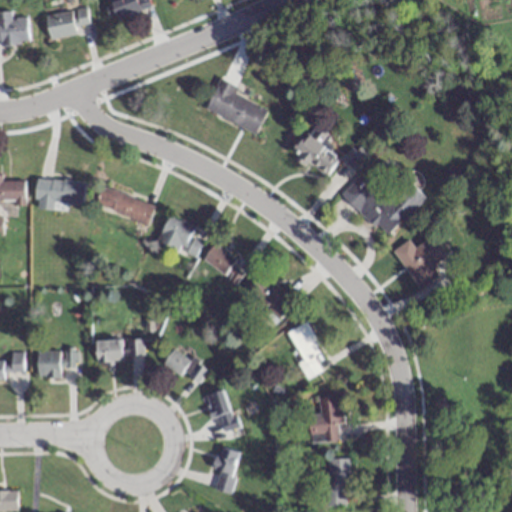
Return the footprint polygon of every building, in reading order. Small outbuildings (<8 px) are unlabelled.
[(115,20),(150,7),(147,0),(108,0),(107,0),(115,20)] [(44,16),(49,40),(75,35),(70,11),(44,16)] [(0,12),(0,44),(27,43),(26,18),(10,18),(10,12),(0,12)] [(204,110),(254,135),(267,109),(218,84),(204,110)] [(327,132),(297,138),(304,174),(334,168),(327,132)] [(385,239),(424,199),(407,182),(395,194),(370,170),(343,198),(385,239)] [(23,181),(0,181),(0,175),(0,174),(0,203),(23,203),(23,181)] [(53,203),(82,205),(84,182),(36,178),(33,209),(52,211),(53,203)] [(153,204),(100,188),(94,207),(147,224),(153,204)] [(156,242),(193,261),(202,244),(189,237),(194,229),(169,216),(156,242)] [(393,252),(418,289),(436,277),(430,267),(446,256),(433,237),(414,250),(408,242),(393,252)] [(234,266),(237,262),(216,244),(203,258),(234,286),(244,275),(234,266)] [(298,306),(267,273),(247,292),(278,324),(298,306)] [(298,363),(307,380),(322,372),(314,355),(322,351),(307,322),(287,332),(301,361),(298,363)] [(142,340),(96,341),(96,361),(143,359),(142,340)] [(183,373),(197,384),(207,372),(178,346),(163,363),(179,377),(183,373)] [(60,378),(60,351),(38,351),(38,378),(60,378)] [(22,352),(7,352),(7,360),(0,360),(0,380),(4,380),(4,372),(22,372),(22,352)] [(225,431),(237,428),(225,390),(204,396),(211,418),(220,416),(225,431)] [(308,414),(310,442),(338,440),(337,422),(343,422),(341,396),(317,398),(318,413),(308,414)] [(229,493),(241,451),(221,446),(209,487),(229,493)] [(348,458),(326,458),(326,506),(348,506),(348,458)] [(0,510),(17,510),(17,489),(0,489),(0,510)]
